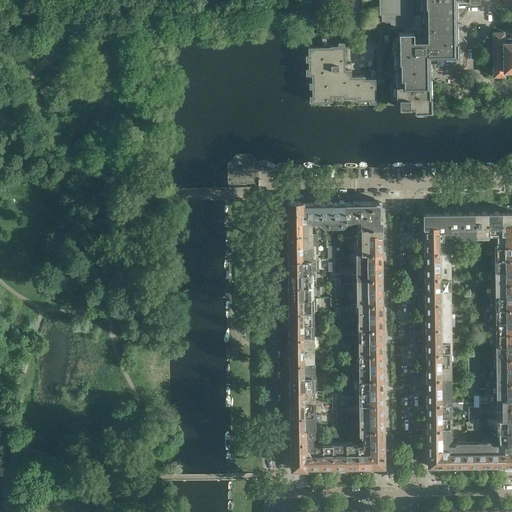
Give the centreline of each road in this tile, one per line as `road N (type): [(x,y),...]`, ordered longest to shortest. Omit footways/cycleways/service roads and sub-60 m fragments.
road 1 (residential): [(408,183),(291,183),(270,191),(275,494)]
road 2 (residential): [(412,494),(408,183)]
road 3 (residential): [(275,494),(412,494)]
